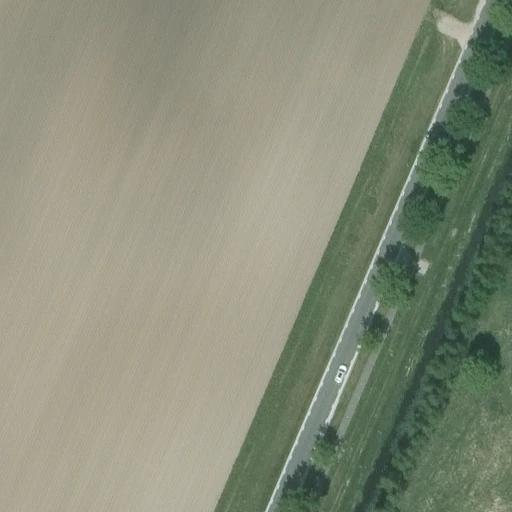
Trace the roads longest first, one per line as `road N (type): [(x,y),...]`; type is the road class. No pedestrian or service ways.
road 1 (tertiary): [(275,511),(495,0)]
road 2 (track): [(511,87),(335,511)]
